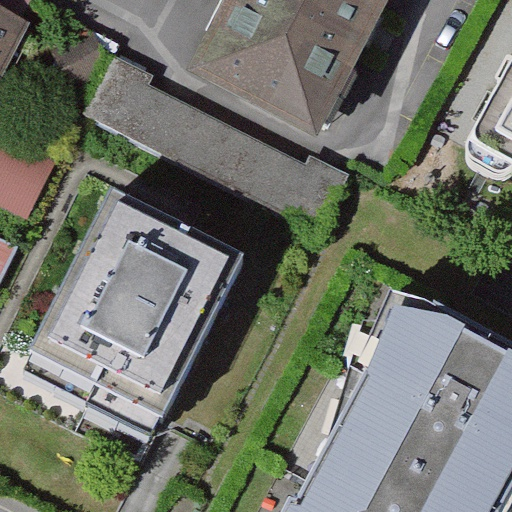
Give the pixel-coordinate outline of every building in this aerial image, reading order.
[(388,0),(239,0),(215,47),(334,107),(388,0)] [(0,81),(30,22),(0,7),(0,81)] [(123,68),(100,28),(58,52),(81,91),(123,68)] [(511,55),(448,176),(511,209),(511,55)] [(353,182),(315,163),(311,171),(162,97),(166,88),(123,67),(96,122),(326,236),(353,182)] [(0,203),(39,223),(69,164),(14,136),(0,163),(0,203)] [(246,270),(115,205),(35,363),(166,428),(246,270)] [(0,309),(27,252),(0,239),(0,309)] [(442,335),(387,327),(360,392),(363,400),(301,511),(496,511),(511,483),(511,364),(510,363),(470,342),(468,346),(442,335)]
